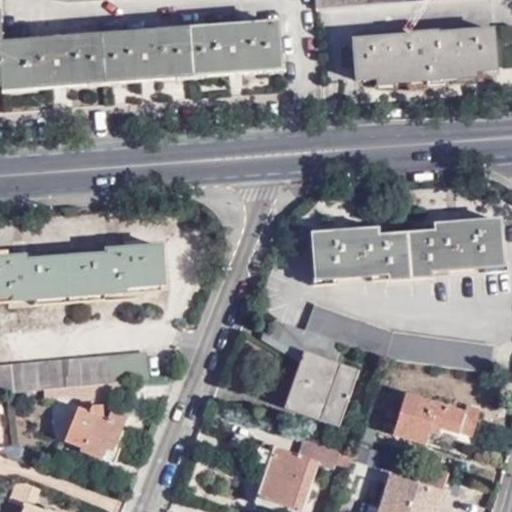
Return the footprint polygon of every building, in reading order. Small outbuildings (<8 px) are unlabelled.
[(316,0),(317,10),(440,0),(316,0)] [(280,24),(189,31),(192,72),(207,71),(207,76),(267,72),(267,66),(282,65),(280,24)] [(474,31),(442,34),(408,36),(355,40),(357,81),(378,79),(396,79),(396,85),(460,80),(460,73),(479,72),(498,71),(495,29),(474,31)] [(189,31),(103,38),(105,79),(121,77),(121,82),(179,78),(178,73),(192,72),(189,31)] [(67,41),(0,46),(3,85),(4,91),(13,90),(13,85),(32,85),(32,89),(90,85),(90,80),(105,79),(103,38),(67,41)] [(479,79),(479,72),(460,73),(460,80),(479,79)] [(437,232),(406,234),(409,272),(410,279),(413,278),(413,272),(432,271),(485,267),(485,262),(504,261),(501,218),(476,220),(476,229),(462,230),(462,221),(447,222),(448,231),(437,232)] [(476,220),(462,221),(462,230),(476,229),(476,220)] [(436,223),(437,232),(448,231),(447,222),(436,223)] [(366,237),(379,236),(378,228),(366,229),(366,237)] [(406,234),(379,236),(366,237),(366,229),(351,230),(351,239),(338,240),(338,231),(313,233),(316,274),(334,274),(333,277),(389,274),(409,272),(406,234)] [(351,239),(351,230),(338,231),(338,240),(351,239)] [(107,257),(67,259),(69,297),(126,294),(125,288),(164,284),(161,246),(107,250),(107,257)] [(27,256),(0,258),(0,296),(13,296),(14,302),(69,297),(67,259),(27,262),(27,256)] [(485,262),(485,267),(486,272),(509,271),(508,261),(504,261),(485,262)] [(334,274),(316,274),(311,274),(312,286),(333,285),(333,277),(334,274)] [(385,358),(488,372),(491,345),(389,330),(315,304),(307,331),(342,343),(385,358)] [(307,331),(280,322),(268,337),(301,359),(316,370),(318,376),(325,380),(315,409),(342,418),(357,374),(334,366),(336,362),(342,343),(307,331)] [(58,361),(0,366),(0,394),(14,393),(44,390),(67,388),(80,387),(129,383),(147,381),(145,354),(58,361)] [(316,370),(301,359),(284,409),(338,428),(342,418),(315,409),(325,380),(318,376),(316,370)] [(334,366),(357,374),(359,370),(336,362),(334,366)] [(129,400),(129,383),(80,387),(81,404),(129,400)] [(67,388),(44,390),(45,398),(68,397),(67,388)] [(465,413),(405,394),(392,435),(426,445),(430,433),(440,436),(441,435),(458,440),(460,433),(472,437),(480,409),(467,406),(465,413)] [(107,450),(115,452),(129,417),(111,410),(107,419),(95,415),(98,409),(92,407),(89,413),(79,408),(65,442),(82,448),(80,452),(102,461),(103,459),(107,450)] [(339,449),(303,436),(297,455),(263,443),(257,461),(268,465),(265,473),(255,504),(278,511),(280,506),(299,511),(302,511),(318,464),(333,469),(336,462),(339,449)] [(353,454),(339,449),(336,462),(348,467),(353,454)] [(120,455),(115,452),(107,450),(103,459),(115,464),(120,455)] [(268,465),(257,461),(255,470),(265,473),(268,465)] [(440,491),(447,471),(423,464),(417,485),(391,477),(379,511),(439,511),(445,493),(440,491)] [(35,503),(40,489),(25,483),(17,484),(11,502),(24,507),(22,511),(43,511),(25,505),(27,500),(35,503)]
